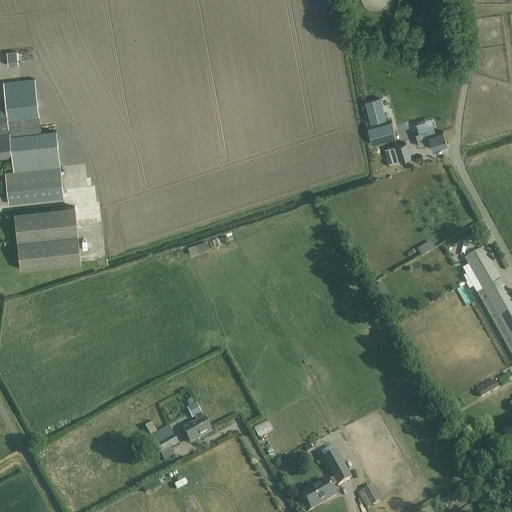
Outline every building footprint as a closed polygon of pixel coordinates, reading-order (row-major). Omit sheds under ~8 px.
[(6,53),(8,66),(18,64),(17,52),(6,53)] [(39,117),(35,79),(3,83),(7,113),(0,113),(0,154),(3,155),(3,157),(30,154),(28,133),(35,132),(34,117),(39,117)] [(368,130),(372,146),(396,139),(392,123),(368,130)] [(43,127),(46,153),(58,151),(55,125),(43,127)] [(402,131),(405,142),(417,138),(414,128),(402,131)] [(434,128),(426,131),(428,136),(419,139),(421,146),(430,143),(432,149),(447,144),(443,131),(436,134),(434,128)] [(385,150),(390,165),(411,158),(406,143),(385,150)] [(5,173),(9,204),(64,198),(60,167),(5,173)] [(14,213),(21,269),(81,263),(75,206),(14,213)] [(511,301),(483,249),(465,260),(511,344),(511,349),(508,352),(511,358),(511,301)] [(477,391),(481,398),(498,387),(495,381),(477,391)] [(186,410),(192,421),(200,416),(195,406),(186,410)] [(183,429),(190,443),(210,432),(203,418),(183,429)] [(151,427),(145,431),(164,464),(173,458),(170,453),(178,448),(167,428),(156,435),(151,427)] [(328,483),(327,481),(303,494),(310,508),(325,500),(326,502),(336,496),(331,488),(336,485),(337,486),(351,479),(336,452),(322,460),(333,480),(328,483)] [(379,502),(370,487),(358,494),(368,509),(379,502)]
